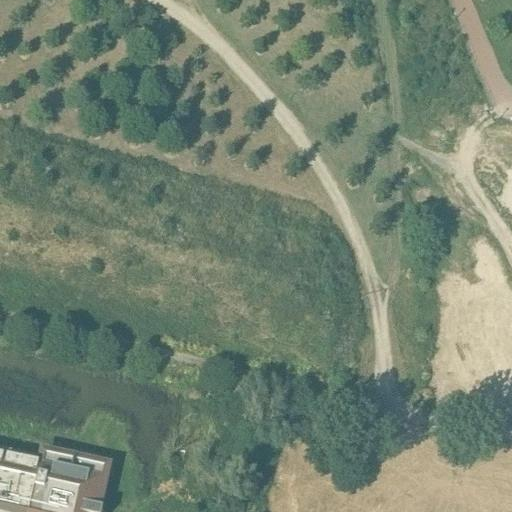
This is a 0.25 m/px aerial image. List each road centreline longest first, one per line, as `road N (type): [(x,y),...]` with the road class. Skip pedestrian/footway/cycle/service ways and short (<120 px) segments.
road 1 (track): [(0,310),(381,409)]
road 2 (residential): [(457,0),(498,105),(511,106)]
